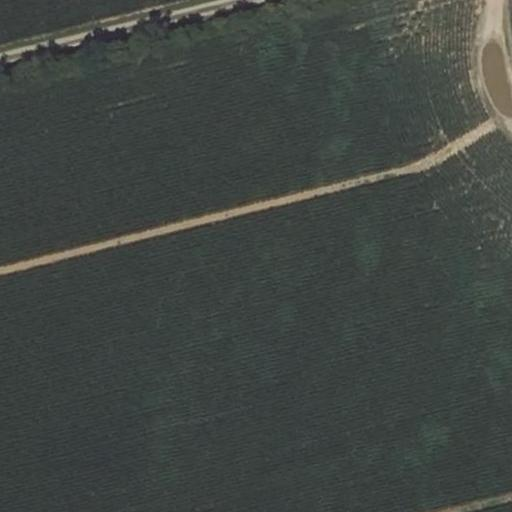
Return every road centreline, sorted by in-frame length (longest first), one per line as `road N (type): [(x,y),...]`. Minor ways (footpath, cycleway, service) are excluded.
road 1 (track): [(0,68),(268,0)]
road 2 (track): [(493,0),(487,65),(511,126)]
